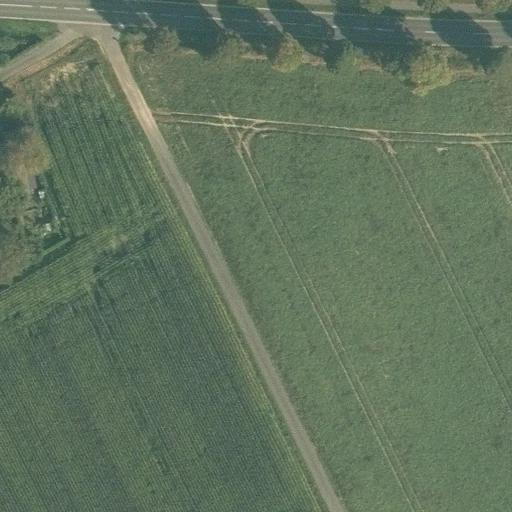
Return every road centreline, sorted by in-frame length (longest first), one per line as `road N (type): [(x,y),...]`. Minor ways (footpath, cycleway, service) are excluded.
road 1 (track): [(79,9),(105,38),(335,511)]
road 2 (secondary): [(511,34),(0,5)]
